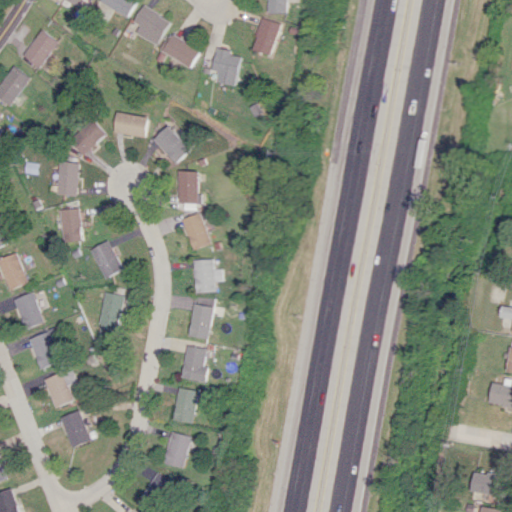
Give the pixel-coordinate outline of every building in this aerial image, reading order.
[(137,0),(140,2),(130,17),(103,0),(137,0)] [(286,12),(286,0),(266,0),(266,12),(286,12)] [(142,25),(137,32),(159,45),(172,20),(145,5),(136,21),(142,25)] [(280,23),(261,17),(252,49),(271,55),(280,23)] [(63,42),(46,29),(26,55),(43,67),(63,42)] [(202,51),(173,34),(163,51),(192,67),(202,51)] [(217,81),(236,85),(242,57),(231,54),(232,50),(218,47),(213,70),(219,71),(217,81)] [(34,78),(18,65),(0,88),(0,95),(12,105),(34,78)] [(117,131),(149,137),(153,117),(121,111),(117,131)] [(73,139),(83,154),(110,135),(99,120),(73,139)] [(195,149),(173,125),(159,139),(180,163),(195,149)] [(76,196),(81,163),(61,160),(56,193),(76,196)] [(181,203),(203,204),(203,171),(181,170),(181,203)] [(60,209),(61,241),(81,241),(80,208),(60,209)] [(184,218),(194,249),(213,243),(203,213),(184,218)] [(105,278),(123,269),(107,240),(89,250),(105,278)] [(25,282),(12,252),(0,257),(0,276),(6,290),(25,282)] [(223,268),(215,268),(214,259),(194,259),(195,292),(216,291),(215,281),(223,281),(223,268)] [(11,298),(20,329),(40,323),(30,292),(11,298)] [(122,295),(102,292),(95,335),(114,339),(122,295)] [(213,306),(193,304),(189,336),(209,338),(213,306)] [(58,361),(50,343),(59,339),(53,326),(26,339),(40,369),(58,361)] [(206,349),(187,345),(181,377),(205,382),(208,367),(203,366),(206,349)] [(43,379),(54,407),(73,399),(67,385),(75,381),(70,368),(43,379)] [(511,406),(511,378),(507,378),(506,384),(494,382),(490,403),(511,406)] [(174,420),(194,422),(198,390),(178,387),(174,420)] [(60,417),(72,448),(91,440),(78,410),(60,417)] [(164,463),(184,468),(192,436),(172,431),(164,463)] [(498,495),(502,475),(478,471),(474,490),(498,495)] [(174,481),(156,472),(143,499),(160,508),(174,481)]
